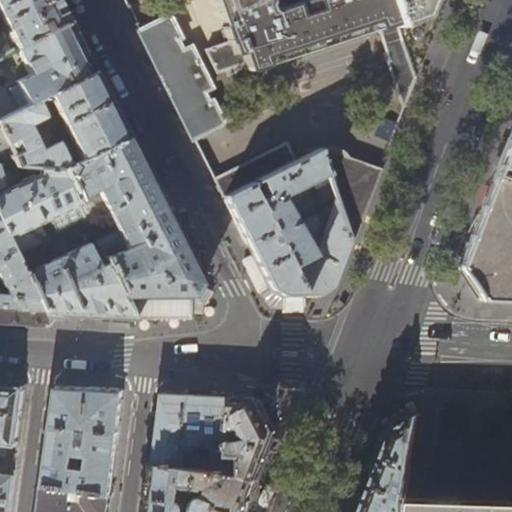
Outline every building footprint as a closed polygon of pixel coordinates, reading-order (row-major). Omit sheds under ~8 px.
[(0,0),(0,17),(1,19),(0,20),(0,55),(13,49),(68,22),(56,0),(0,0)] [(214,0),(223,25),(221,26),(221,28),(226,43),(203,52),(194,56),(189,47),(181,51),(176,42),(180,39),(171,21),(170,19),(167,17),(164,17),(161,18),(160,19),(139,31),(142,37),(168,90),(193,140),(218,126),(220,122),(220,120),(210,100),(206,102),(201,93),(209,88),(204,79),(214,73),(243,64),(247,72),(248,72),(249,73),(262,68),(263,67),(262,65),(376,29),(387,60),(385,61),(402,108),(414,77),(386,0),(314,0),(269,15),(263,0),(214,0)] [(386,0),(414,77),(422,56),(444,0),(386,0)] [(80,47),(68,22),(13,49),(25,75),(10,83),(12,87),(0,92),(0,117),(92,71),(80,47)] [(0,136),(4,145),(15,139),(21,151),(10,156),(15,166),(25,168),(61,170),(126,138),(109,104),(92,71),(0,117),(0,136)] [(511,127),(498,164),(493,175),(511,183),(511,127)] [(0,280),(7,295),(0,294),(0,324),(7,325),(9,325),(47,327),(42,315),(23,275),(14,255),(0,226),(0,149),(5,147),(4,145),(0,136),(0,280)] [(162,210),(126,138),(61,170),(84,218),(87,223),(108,213),(116,229),(95,239),(124,298),(161,298),(191,298),(199,285),(162,210)] [(213,180),(222,198),(295,163),(285,144),(213,180)] [(317,152),(295,163),(222,198),(247,248),(268,289),(281,297),(293,297),(315,296),(319,296),(322,295),(332,288),(340,268),(350,242),(333,197),(311,252),(281,199),(326,177),(317,152)] [(317,152),(326,177),(333,197),(350,242),(377,171),(317,152)] [(15,166),(0,165),(0,226),(14,255),(44,241),(45,234),(40,223),(47,219),(54,233),(84,218),(61,170),(25,168),(30,178),(19,183),(15,166)] [(511,183),(493,175),(474,225),(457,268),(479,302),(511,302),(511,183)] [(86,245),(23,275),(42,315),(43,316),(80,317),(134,320),(124,298),(95,239),(89,228),(83,232),(89,244),(87,246),(86,245)] [(0,384),(0,444),(18,446),(26,385),(0,384)] [(112,391),(107,390),(74,388),(56,387),(49,445),(43,486),(110,496),(117,443),(124,391),(112,391)] [(159,431),(154,465),(184,467),(185,447),(193,448),(193,444),(214,444),(213,459),(203,459),(197,468),(242,471),(242,453),(230,453),(234,397),(215,396),(178,394),(164,393),(159,431)] [(246,397),(234,397),(230,453),(242,453),(242,471),(257,479),(266,457),(274,436),(255,398),(246,397)] [(375,480),(362,511),(403,511),(405,499),(417,415),(394,430),(375,480)] [(242,471),(197,468),(184,467),(154,465),(149,506),(148,511),(244,511),(257,479),(242,471)] [(0,511),(9,511),(14,476),(0,474),(0,511)] [(107,511),(110,496),(43,486),(39,511),(107,511)] [(511,511),(511,502),(465,501),(405,499),(403,511),(511,511)]
